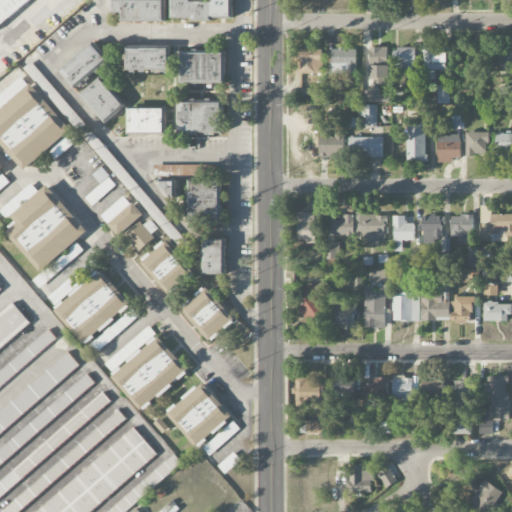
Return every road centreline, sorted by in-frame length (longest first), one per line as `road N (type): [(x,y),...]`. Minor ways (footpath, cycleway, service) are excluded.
road 1 (secondary): [(270,511),(269,0)]
road 2 (residential): [(511,21),(269,22)]
road 3 (residential): [(511,448),(270,448)]
road 4 (residential): [(511,354),(270,354)]
road 5 (residential): [(511,186),(270,186)]
